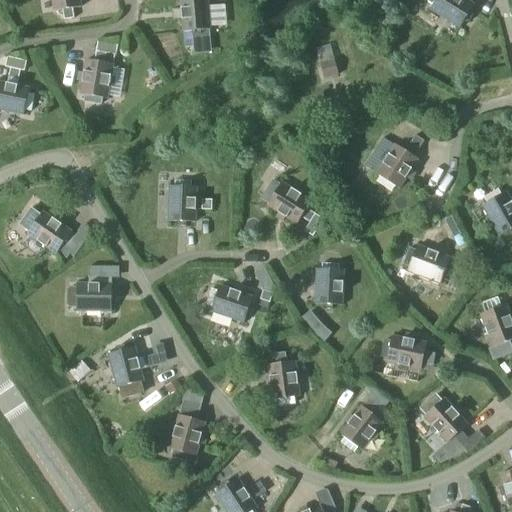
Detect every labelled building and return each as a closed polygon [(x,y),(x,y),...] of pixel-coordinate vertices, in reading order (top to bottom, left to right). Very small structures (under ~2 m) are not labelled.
[(51,0),(54,13),(81,9),(79,0),(51,0)] [(201,32),(210,32),(207,0),(179,0),(183,34),(192,33),(192,37),(201,37),(201,32)] [(469,15),(474,7),(462,0),(429,0),(427,4),(432,7),(430,11),(460,30),(464,22),(468,25),(473,17),(469,15)] [(229,23),(228,2),(214,3),(214,23),(229,23)] [(192,37),(192,33),(183,34),(184,49),(193,49),(192,37)] [(207,55),(206,43),(193,44),(194,56),(207,55)] [(334,61),(319,65),(323,81),(338,77),(334,61)] [(107,101),(113,66),(86,62),(84,75),(79,74),(78,83),(82,84),(80,97),(85,98),(84,104),(101,106),(102,100),(107,101)] [(11,69),(8,79),(18,82),(20,71),(11,69)] [(0,112),(23,117),(24,112),(30,113),(34,97),(28,95),(29,90),(0,84),(0,112)] [(416,136),(410,145),(420,151),(425,142),(416,136)] [(383,140),(364,168),(376,176),(380,179),(377,184),(391,194),(395,188),(399,191),(406,180),(410,182),(415,175),(411,173),(418,161),(405,153),(395,147),(383,140)] [(327,161),(336,170),(345,160),(337,151),(327,161)] [(178,188),(169,188),(168,223),(173,223),(172,229),(190,230),(190,224),(195,224),(196,189),(187,189),(187,184),(178,184),(178,188)] [(297,226),(311,204),(281,185),(279,189),(273,186),(264,200),(269,203),(267,208),(278,215),(276,218),(283,223),(285,219),(297,226)] [(486,205),(482,208),(499,238),(507,234),(510,238),(511,236),(511,205),(511,204),(506,194),(501,197),(498,191),(483,200),(486,205)] [(212,212),(212,202),(203,202),(202,212),(212,212)] [(27,236),(56,256),(71,234),(60,226),(63,223),(56,218),(53,222),(42,214),(40,218),(35,215),(25,229),(30,232),(27,236)] [(444,222),(453,240),(460,236),(451,219),(444,222)] [(71,234),(61,249),(70,256),(74,259),(79,251),(70,245),(76,237),(71,234)] [(446,269),(450,261),(417,248),(415,253),(410,250),(403,266),(409,269),(407,273),(440,286),(443,277),(447,279),(451,271),(446,269)] [(333,307),(342,307),(343,272),(338,272),(339,266),(321,265),(321,271),(316,271),(315,306),(324,307),(324,311),(333,311),(333,307)] [(111,295),(111,286),(76,286),(76,291),(70,291),(70,308),(76,308),(76,313),(111,313),(111,304),(115,304),(116,295),(111,295)] [(249,308),(252,299),(219,288),(217,293),(212,291),(206,307),(212,309),(210,313),(244,325),(247,316),(251,317),(254,309),(249,308)] [(260,301),(270,305),(273,296),(263,292),(260,301)] [(495,349),(502,346),(505,355),(511,352),(511,345),(511,343),(511,342),(511,316),(508,306),(504,308),(501,302),(485,308),(487,314),(483,316),(487,328),(483,330),(486,338),(490,336),(495,349)] [(330,336),(322,328),(314,335),(322,343),(330,336)] [(421,372),(422,364),(434,366),(436,355),(425,353),(426,345),(413,343),(414,338),(405,337),(405,341),(392,338),(391,343),(385,342),(381,359),(387,360),(386,365),(421,372)] [(117,353),(108,356),(116,390),(121,389),(123,395),(139,390),(138,384),(143,383),(134,349),(125,351),(124,347),(116,349),(117,353)] [(143,359),(145,370),(156,367),(154,356),(143,359)] [(295,363),(287,364),(277,366),(268,367),(269,380),(265,380),(266,389),(270,389),(272,402),(277,401),(278,407),(295,405),(294,399),(299,398),(295,363)] [(180,389),(176,381),(165,388),(169,395),(180,389)] [(375,405),(368,413),(362,409),(361,408),(353,419),(350,416),(345,423),(348,426),(340,436),(344,439),(340,444),(354,454),(358,450),(362,452),(383,425),(377,420),(390,402),(374,390),(367,399),(369,400),(375,405)] [(369,400),(362,409),(368,413),(375,405),(369,400)] [(461,433),(467,427),(444,401),(440,404),(436,400),(423,411),(427,416),(424,419),(447,445),(454,439),(457,442),(463,436),(461,433)] [(205,424),(179,417),(169,451),(174,452),(172,458),(189,463),(190,457),(195,458),(199,445),(203,447),(205,438),(201,437),(205,424)] [(511,472),(500,476),(509,510),(511,509),(511,472)] [(222,490),(214,495),(225,511),(253,511),(256,510),(237,481),(229,486),(227,482),(220,487),(222,490)] [(259,483),(250,489),(256,499),(265,492),(259,483)]
